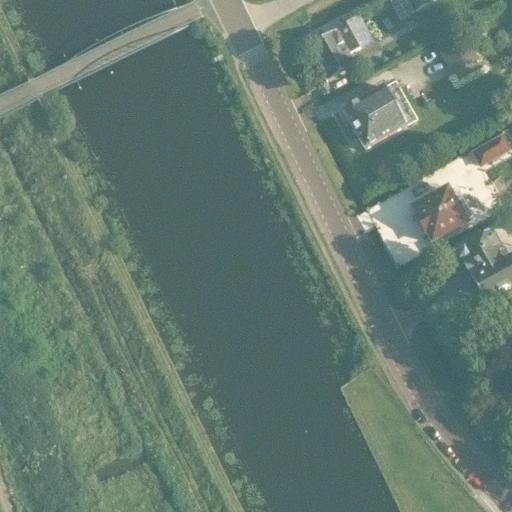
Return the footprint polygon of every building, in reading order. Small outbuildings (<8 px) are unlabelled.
[(409,0),(417,13),(432,5),(429,0),(409,0)] [(454,78),(479,64),(457,26),(432,41),(454,78)] [(336,35),(308,51),(326,83),(355,68),(349,57),(360,51),(348,29),(336,35)] [(342,113),(365,153),(407,129),(384,89),(342,113)] [(509,152),(502,140),(474,156),(481,168),(509,152)] [(428,236),(432,245),(467,225),(466,224),(472,220),(462,202),(455,205),(447,191),(413,210),(418,219),(415,221),(424,238),(428,236)] [(476,235),(464,242),(469,249),(480,242),(476,235)] [(469,249),(459,254),(459,257),(475,285),(472,294),(476,301),(485,303),(490,312),(505,303),(501,295),(511,288),(511,264),(504,250),(499,252),(491,237),(480,242),(469,249)]
